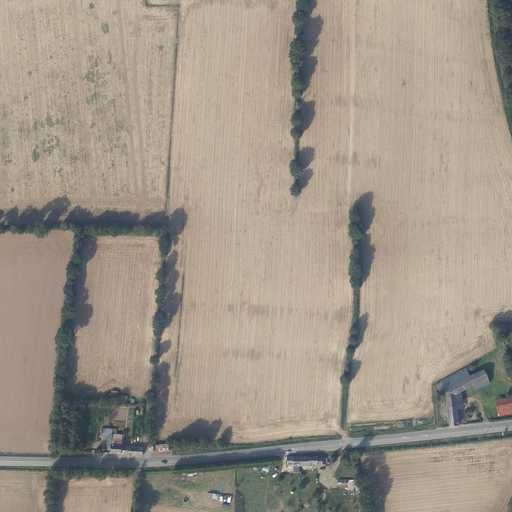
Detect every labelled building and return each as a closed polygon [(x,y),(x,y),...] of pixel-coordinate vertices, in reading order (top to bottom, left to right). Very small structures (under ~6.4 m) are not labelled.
[(456,409),(454,393),(460,391),(474,384),(488,378),(485,370),(470,376),(466,368),(437,385),(440,391),(445,389),(450,426),(458,425),(459,424),(456,409)] [(490,383),(488,378),(474,384),(476,390),(490,383)] [(454,393),(456,409),(463,408),(460,391),(454,393)] [(511,397),(496,400),(499,417),(511,414),(511,397)] [(457,410),(459,424),(465,423),(463,409),(457,410)] [(113,428),(102,427),(102,434),(113,435),(113,433),(113,428)] [(111,453),(124,454),(124,450),(125,435),(113,433),(113,435),(112,438),(112,443),(111,453)] [(176,449),(175,442),(167,442),(155,444),(156,450),(156,451),(176,449)] [(124,455),(138,456),(138,447),(125,447),(124,450),(124,454),(124,455)] [(293,457),(293,465),(293,467),(301,467),(302,457),(293,457)] [(318,457),(302,457),(301,467),(311,467),(311,465),(326,465),(326,458),(319,458),(318,457)] [(338,479),(338,482),(348,483),(347,490),(353,491),(354,480),(338,479)]
